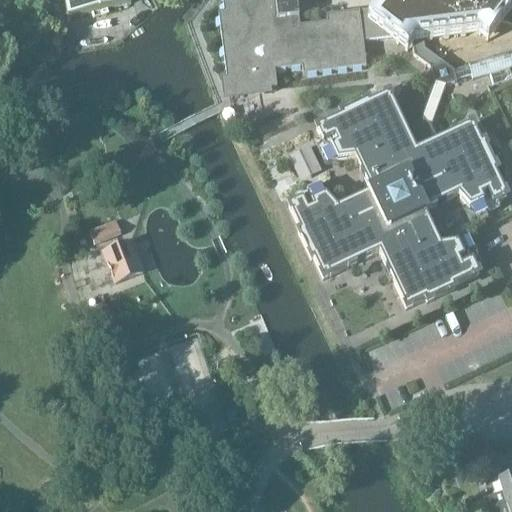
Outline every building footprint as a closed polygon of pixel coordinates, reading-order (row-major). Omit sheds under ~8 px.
[(63,0),(67,19),(130,6),(128,0),(63,0)] [(365,69),(362,44),(359,14),(326,18),(327,25),(299,28),(295,0),(227,0),(222,8),(222,15),(217,16),(228,97),(277,90),(275,73),(301,70),(302,78),(365,69)] [(511,0),(383,0),(374,12),(359,14),(362,44),(389,41),(405,54),(411,46),(412,45),(423,43),(478,36),(487,43),(502,24),(511,28),(511,16),(511,13),(511,11),(511,0)] [(413,58),(430,70),(434,84),(420,124),(405,131),(389,96),(369,106),(368,103),(340,117),(341,119),(315,131),(322,146),(334,140),(336,146),(330,149),(337,164),(354,161),(370,194),(369,195),(336,211),(325,198),(310,204),(313,211),(308,213),(302,202),(288,209),(300,234),(297,236),(310,264),(313,263),(322,282),(378,256),(379,256),(405,312),(425,303),(426,305),(454,292),(453,289),(479,277),(472,263),(460,268),(458,262),(464,260),(457,245),(440,247),(424,215),(425,213),(458,198),(469,211),(484,204),(481,198),(487,195),(492,206),(507,199),(495,174),(497,173),(484,145),(481,146),(472,126),(437,143),(430,128),(445,88),(456,84),(453,72),(424,51),(423,43),(412,45),(411,46),(413,58)] [(89,233),(94,247),(121,237),(116,223),(89,233)] [(103,255),(114,286),(143,275),(131,244),(103,255)] [(368,375),(387,368),(382,353),(363,360),(368,375)] [(219,410),(196,418),(198,424),(204,440),(227,432),(219,410)] [(137,415),(118,422),(123,436),(143,430),(137,415)] [(112,424),(97,429),(105,449),(119,443),(112,424)] [(505,468),(479,477),(483,487),(496,483),(500,495),(488,499),(492,511),(498,510),(511,505),(511,477),(509,479),(505,468)]
